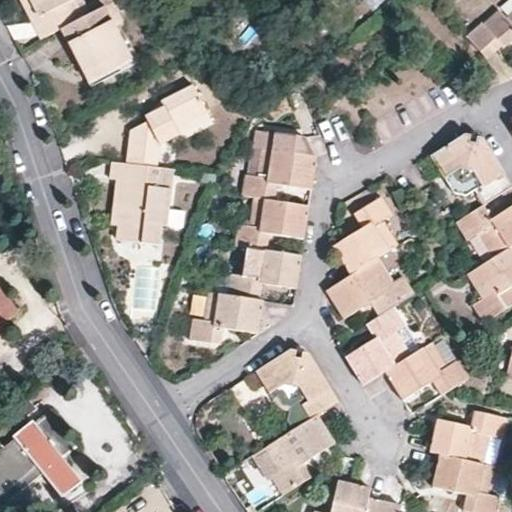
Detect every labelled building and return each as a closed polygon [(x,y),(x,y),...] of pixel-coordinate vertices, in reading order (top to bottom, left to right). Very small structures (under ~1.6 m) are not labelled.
[(24,0),(34,18),(41,15),(33,0),(24,0)] [(39,29),(44,39),(65,29),(88,17),(78,0),(33,0),(41,15),(34,18),(39,29)] [(127,39),(109,6),(88,17),(65,29),(87,72),(115,58),(119,65),(136,57),(127,39)] [(486,26),(469,40),(490,64),(511,45),(511,18),(510,20),(502,12),(486,26)] [(115,58),(87,72),(90,78),(94,86),(143,61),(131,37),(127,39),(136,57),(119,65),(115,58)] [(129,126),(125,160),(157,163),(161,142),(178,132),(175,125),(206,107),(192,83),(161,101),(163,105),(153,112),(146,116),(148,121),(129,126)] [(210,114),(206,107),(175,125),(178,132),(210,114)] [(264,149),(317,158),(308,136),(268,130),(264,149)] [(469,135),(434,157),(447,179),(465,169),(472,170),(482,187),(477,190),(486,206),(511,189),(511,185),(483,139),(480,139),(476,138),(472,137),(469,135)] [(244,197),(256,199),(276,202),(279,185),(312,190),(315,173),(317,158),(264,149),(259,173),(249,172),(244,197)] [(169,220),(175,165),(157,163),(125,160),(113,158),(112,168),(111,174),(118,175),(125,177),(119,222),(116,238),(159,243),(162,219),(169,220)] [(125,177),(118,175),(112,220),(119,222),(125,177)] [(236,247),(248,249),(268,252),(271,233),(305,239),(307,223),(310,207),(276,202),(256,199),(252,225),(241,223),(236,247)] [(379,259),(398,247),(385,223),(394,217),(383,199),(357,215),(366,229),(354,236),(334,248),(344,264),(352,276),(379,259)] [(476,236),(492,261),(511,248),(511,211),(494,222),(484,207),(457,224),(467,241),(476,236)] [(511,290),(510,287),(511,285),(511,248),(492,261),(468,275),(481,298),(472,304),(483,323),(511,304),(511,290)] [(268,252),(248,249),(243,274),(232,272),(228,297),(258,302),(262,282),(297,288),(299,273),(302,257),(268,252)] [(405,303),(415,296),(404,278),(394,283),(379,259),(352,276),(327,292),(337,308),(344,319),(360,310),(369,325),(405,303)] [(0,327),(19,312),(0,289),(0,327)] [(258,302),(228,297),(208,294),(204,319),(194,318),(190,338),(221,344),(224,328),(258,333),(260,320),(263,302),(258,302)] [(416,321),(405,303),(369,325),(358,332),(367,346),(347,359),(355,373),(364,387),(385,374),(421,351),(407,326),(416,321)] [(448,366),(434,343),(421,351),(385,374),(393,387),(401,401),(432,381),(442,397),(448,393),(469,379),(457,360),(448,366)] [(302,404),(312,419),(318,416),(339,402),(309,355),(301,353),(293,351),(257,372),(271,394),(290,383),(296,384),(307,400),(302,404)] [(285,415),(302,404),(307,400),(296,384),(290,383),(271,394),(285,415)] [(441,457),(484,466),(492,437),(502,439),(507,419),(477,412),(472,428),(440,421),(436,437),(431,454),(441,457)] [(15,440),(0,452),(0,485),(4,490),(36,465),(43,473),(62,498),(82,482),(63,457),(57,449),(67,440),(48,415),(37,424),(35,421),(13,437),(15,440)] [(271,479),(282,498),(317,475),(308,460),(334,444),(326,430),(318,416),(312,419),(267,448),(281,473),(271,479)] [(488,495),(494,468),(484,466),(441,457),(437,473),(434,489),(467,496),(463,511),(495,511),(499,498),(488,495)] [(43,473),(36,465),(4,490),(12,499),(43,473)] [(365,511),(369,500),(370,492),(355,488),(338,484),(330,511),(365,511)] [(4,490),(0,485),(0,508),(12,499),(4,490)] [(369,500),(365,511),(399,511),(400,508),(386,504),(369,500)]
